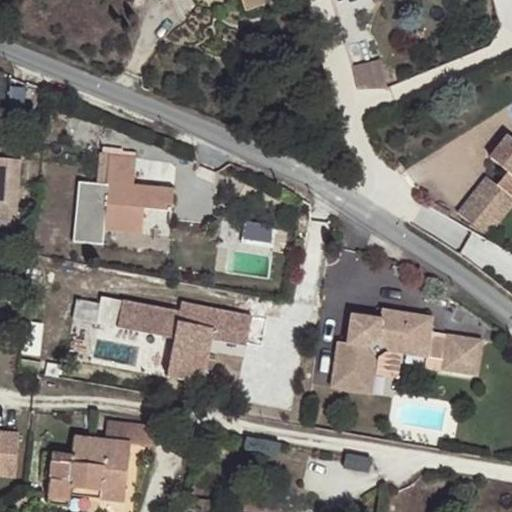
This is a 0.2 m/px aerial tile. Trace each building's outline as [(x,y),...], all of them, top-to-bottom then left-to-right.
[(206,0),(175,0),(195,10),(199,2),(206,0)] [(206,0),(199,2),(195,10),(194,14),(242,1),(238,0),(206,0)] [(267,9),(266,5),(242,1),(247,16),(267,9)] [(385,59),(356,63),(359,89),(389,84),(385,59)] [(511,141),(509,138),(491,160),(507,174),(497,186),(508,195),(511,190),(511,141)] [(148,211),(175,214),(178,192),(140,188),(142,164),(114,161),(111,186),(83,182),(77,240),(107,244),(108,231),(145,235),(147,220),(148,211)] [(0,218),(19,220),(23,165),(0,162),(0,218)] [(487,237),(511,206),(511,198),(508,195),(487,178),(459,213),(487,237)] [(174,224),(175,214),(148,211),(147,220),(174,224)] [(248,348),(253,318),(182,305),(180,314),(123,304),(118,331),(175,341),(168,379),(205,386),(213,342),(248,348)] [(432,339),(436,319),(383,311),(382,321),(370,319),(370,330),(363,334),(352,333),(350,345),(339,343),(331,389),(372,396),(378,362),(369,349),(382,340),(390,352),(426,359),(429,359),(432,339)] [(370,319),(355,316),(352,333),(363,334),(370,330),(370,319)] [(449,336),(448,342),(445,361),(444,370),(479,376),(485,342),(449,336)] [(448,342),(432,339),(429,359),(445,361),(448,342)] [(153,447),(156,427),(109,422),(108,439),(75,436),(73,457),(54,455),(49,499),(70,501),(72,488),(100,491),(99,499),(125,502),(132,445),(153,447)] [(0,476),(15,478),(19,436),(0,434),(0,476)] [(70,501),(49,499),(49,505),(69,508),(70,501)]
